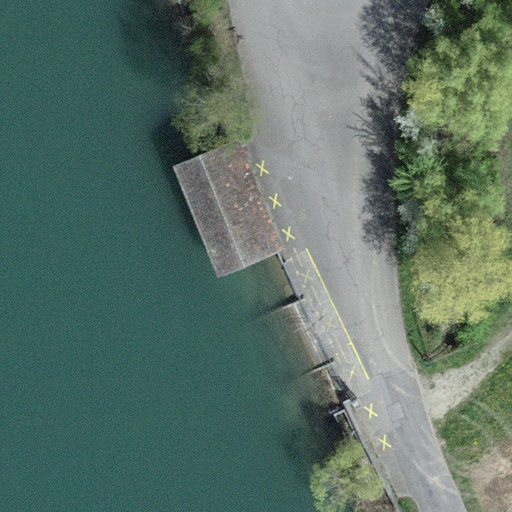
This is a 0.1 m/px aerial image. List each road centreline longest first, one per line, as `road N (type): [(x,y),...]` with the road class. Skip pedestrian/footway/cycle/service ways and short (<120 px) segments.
road 1 (unclassified): [(448,511),(410,433),(289,72)]
road 2 (track): [(410,433),(511,334)]
road 3 (unclassified): [(289,72),(392,0)]
